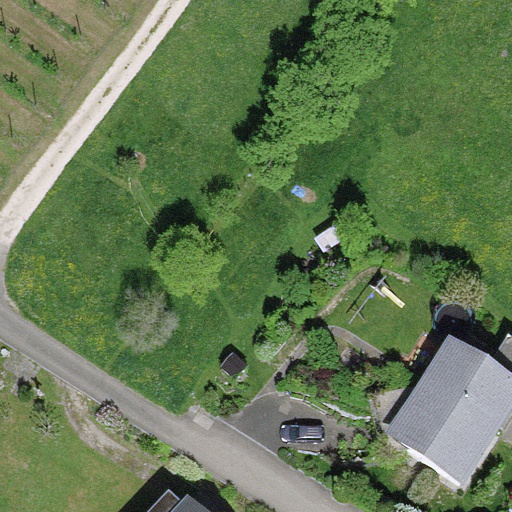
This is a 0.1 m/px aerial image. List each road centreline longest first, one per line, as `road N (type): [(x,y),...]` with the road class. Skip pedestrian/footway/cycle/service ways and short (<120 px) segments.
road 1 (residential): [(324,511),(24,331)]
road 2 (track): [(173,0),(0,232)]
